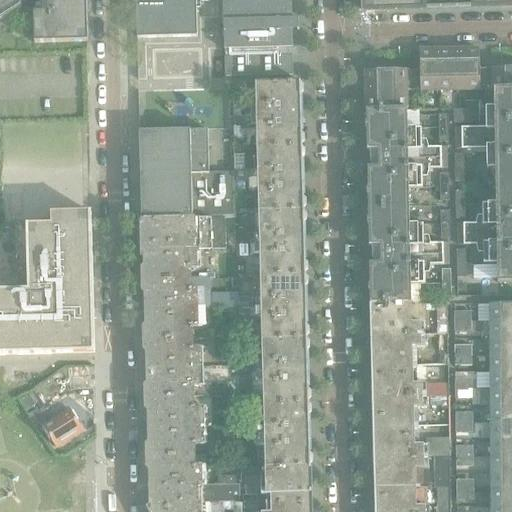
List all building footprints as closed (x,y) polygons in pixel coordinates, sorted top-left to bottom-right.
[(87,43),(86,0),(0,0),(0,20),(21,7),(16,0),(45,0),(46,13),(33,13),(34,44),(87,43)] [(135,0),(136,39),(197,38),(195,0),(135,0)] [(511,7),(511,0),(362,0),(363,12),(511,7)] [(292,49),(290,2),(222,4),(224,78),(292,76),(292,57),(288,57),(288,49),(292,49)] [(493,92),(493,69),(479,70),(479,50),(458,51),(459,93),(493,92)] [(440,93),(439,51),(419,51),(419,71),(405,71),(406,94),(440,93)] [(459,93),(458,51),(439,51),(440,93),(459,93)] [(511,91),(511,69),(493,69),(493,92),(511,91)] [(406,94),(405,71),(365,72),(365,94),(406,94)] [(301,148),(300,83),(254,84),(254,108),(245,108),(246,118),(240,119),(240,106),(231,106),(232,128),(246,127),(246,128),(255,127),(255,149),(301,148)] [(511,91),(493,92),(494,129),(455,129),(456,151),(494,150),(495,187),(511,186),(511,91)] [(406,111),(406,94),(365,94),(366,113),(406,111)] [(446,170),(446,149),(421,150),(421,130),(407,131),(406,111),(366,113),(366,152),(371,152),(371,169),(367,169),(367,209),(408,208),(408,190),(422,190),(422,171),(446,170)] [(462,124),(462,111),(453,111),(453,124),(462,124)] [(471,124),(470,111),(462,111),(462,124),(471,124)] [(447,130),(447,116),(438,116),(438,130),(447,130)] [(447,144),(447,130),(438,130),(438,144),(447,144)] [(233,218),(232,173),(208,174),(207,131),(139,133),(141,222),(211,220),(210,218),(233,218)] [(303,212),(302,180),(301,148),(255,149),(256,172),(247,172),(248,191),(256,191),(257,213),(303,212)] [(463,169),(463,155),(454,155),(454,169),(463,169)] [(463,183),(463,169),(454,169),(454,183),(463,183)] [(448,188),(448,175),(439,175),(439,188),(448,188)] [(244,195),(244,181),(234,182),(235,195),(244,195)] [(511,186),(495,187),(495,206),(482,206),(482,225),(457,226),(458,247),(483,247),(483,265),(497,265),(497,284),(511,283),(511,186)] [(448,202),(448,188),(439,188),(440,202),(448,202)] [(464,206),(464,193),(455,193),(455,206),(464,206)] [(464,220),(464,206),(455,206),(455,220),(464,220)] [(448,266),(448,245),(423,246),(423,226),(409,226),(408,208),(367,209),(368,248),(373,248),(373,265),(369,265),(370,307),(411,306),(410,286),(424,286),(424,267),(448,266)] [(305,278),(304,245),(303,212),(257,213),(257,230),(235,230),(235,246),(236,246),(246,245),(249,245),(249,257),(258,257),(259,278),(305,278)] [(449,226),(449,212),(440,212),(440,226),(449,226)] [(0,356),(93,354),(90,213),(50,214),(51,226),(26,226),(28,292),(0,292),(0,356)] [(212,251),(211,230),(222,230),(222,220),(211,220),(141,222),(141,246),(144,246),(145,267),(142,270),(142,281),(190,280),(191,271),(197,270),(196,251),(212,251)] [(449,240),(449,226),(440,226),(440,240),(449,240)] [(247,260),(246,246),(246,245),(236,246),(237,260),(247,260)] [(465,265),(465,251),(456,251),(456,265),(465,265)] [(465,279),(465,265),(456,265),(456,279),(465,279)] [(450,284),(450,270),(441,271),(441,284),(450,284)] [(306,341),(305,278),(259,278),(259,301),(251,302),(251,309),(237,310),(237,322),(259,321),(260,341),(306,341)] [(199,330),(198,310),(208,309),(207,279),(190,280),(142,281),(143,292),(145,294),(146,304),(145,304),(145,316),(146,316),(146,326),(144,329),(143,329),(144,340),(194,338),(194,330),(199,330)] [(450,298),(450,284),(441,284),(441,298),(450,298)] [(511,322),(511,304),(500,305),(488,305),(488,323),(511,322)] [(436,336),(436,337),(439,337),(438,365),(446,365),(446,306),(415,306),(411,306),(370,307),(371,368),(416,367),(416,347),(425,347),(425,336),(436,336)] [(471,323),(470,313),(453,313),(453,323),(471,323)] [(511,339),(511,322),(488,323),(489,340),(511,339)] [(471,333),(471,323),(453,323),(453,333),(471,333)] [(200,368),(200,350),(195,350),(194,338),(144,340),(144,351),(147,353),(147,363),(146,363),(146,375),(147,375),(147,385),(145,387),(145,399),(196,397),(196,398),(209,398),(209,368),(200,368)] [(511,356),(511,339),(489,340),(489,357),(511,356)] [(308,405),(306,341),(260,341),(261,365),(252,365),(253,386),(261,385),(262,406),(308,405)] [(471,357),(471,347),(454,347),(454,357),(471,357)] [(511,372),(511,356),(489,357),(489,373),(511,372)] [(471,367),(471,357),(454,357),(454,367),(471,367)] [(448,406),(447,385),(426,385),(426,366),(416,367),(371,368),(373,428),(418,427),(417,409),(426,409),(426,397),(430,397),(430,406),(448,406)] [(239,398),(239,374),(238,367),(230,367),(230,383),(228,383),(229,398),(239,398)] [(511,389),(511,372),(489,373),(489,390),(511,389)] [(472,390),(471,380),(454,380),(454,390),(472,390)] [(511,406),(511,389),(489,390),(489,407),(511,406)] [(472,400),(472,390),(454,390),(455,401),(472,400)] [(27,395),(19,400),(25,411),(34,405),(27,395)] [(202,446),(202,429),(201,409),(196,409),(196,398),(196,397),(145,399),(145,410),(146,410),(148,412),(148,422),(148,434),(149,434),(149,444),(147,446),(146,446),(147,457),(197,456),(197,447),(202,446)] [(240,427),(239,406),(239,398),(229,398),(227,398),(228,428),(240,427)] [(309,470),(308,405),(262,406),(262,429),(254,429),(254,448),(262,447),(263,468),(263,471),(309,470)] [(511,423),(511,406),(489,407),(489,424),(511,423)] [(36,410),(27,416),(35,428),(44,423),(36,410)] [(83,431),(73,416),(70,411),(43,428),(55,448),(83,431)] [(472,424),(472,414),(455,414),(455,424),(472,424)] [(511,440),(511,423),(489,424),(489,441),(511,440)] [(472,434),(472,424),(455,424),(455,434),(472,434)] [(428,471),(428,458),(434,458),(434,490),(449,490),(449,476),(448,463),(448,439),(425,440),(425,446),(418,446),(418,427),(373,428),(374,490),(419,489),(426,489),(428,489),(428,471)] [(511,456),(511,440),(489,441),(489,457),(511,456)] [(472,458),(472,447),(455,448),(455,458),(472,458)] [(203,485),(203,468),(198,468),(197,456),(147,457),(147,469),(150,471),(150,481),(149,481),(149,487),(149,493),(150,493),(150,503),(150,508),(148,509),(149,511),(165,511),(169,510),(168,504),(199,503),(198,485),(203,485)] [(511,473),(511,456),(489,457),(490,474),(511,473)] [(473,468),(472,458),(455,458),(455,468),(473,468)] [(310,495),(309,470),(263,471),(263,468),(240,469),(241,477),(217,477),(217,486),(211,486),(203,486),(203,485),(198,485),(199,503),(199,505),(210,505),(210,504),(240,503),(239,497),(257,496),(310,495)] [(511,490),(511,473),(490,474),(490,491),(511,490)] [(473,491),(473,481),(456,481),(456,491),(473,491)] [(427,505),(426,489),(419,489),(374,490),(374,511),(428,511),(429,505),(427,505)] [(511,507),(511,490),(490,491),(490,508),(511,507)] [(473,501),(473,491),(456,491),(456,501),(473,501)] [(310,511),(310,495),(257,496),(257,511),(310,511)] [(210,511),(210,505),(199,505),(199,503),(168,504),(169,510),(165,511),(210,511)]
